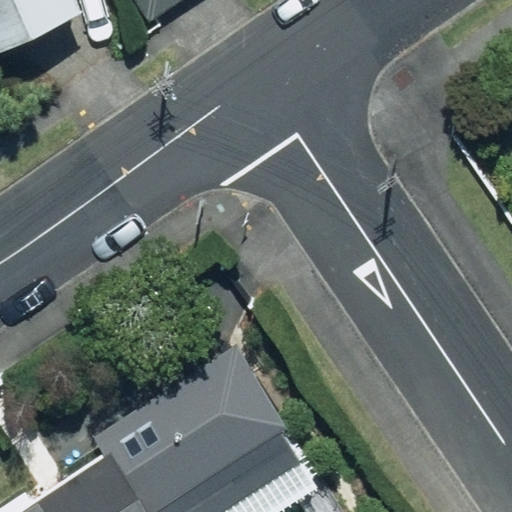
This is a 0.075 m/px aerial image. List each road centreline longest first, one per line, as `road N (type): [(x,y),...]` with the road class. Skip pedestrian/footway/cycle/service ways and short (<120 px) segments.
road 1 (residential): [(511,445),(266,85)]
road 2 (residential): [(266,85),(0,262)]
road 3 (residential): [(390,0),(266,85)]
